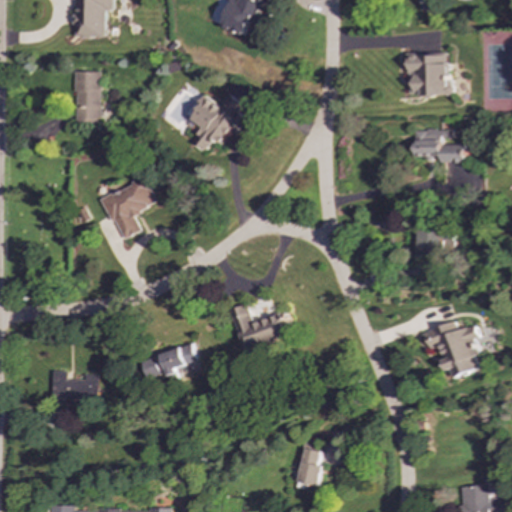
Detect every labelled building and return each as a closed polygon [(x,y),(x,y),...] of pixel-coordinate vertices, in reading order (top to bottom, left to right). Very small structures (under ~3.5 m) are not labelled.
[(115,0),(76,0),(78,1),(78,11),(75,17),(75,25),(78,27),(78,38),(107,38),(107,10),(115,10),(115,0)] [(246,35),(252,16),(262,16),(267,0),(231,0),(223,27),(246,35)] [(420,0),(420,11),(439,10),(439,0),(420,0)] [(410,95),(452,95),(452,55),(410,55),(410,95)] [(76,119),(102,119),(101,71),(76,72),(76,119)] [(222,107),(206,96),(192,119),(199,124),(195,131),(200,134),(195,142),(208,150),(215,140),(223,145),(234,127),(240,131),(248,118),(239,113),(245,104),(230,94),(222,107)] [(416,131),(417,157),(442,156),(442,164),(467,163),(466,144),(443,145),(443,138),(454,138),(453,129),(416,131)] [(123,240),(142,231),(134,215),(158,203),(152,190),(155,188),(149,176),(103,198),(123,240)] [(421,230),(420,256),(453,256),(454,230),(421,230)] [(233,310),(246,353),(295,337),(287,311),(253,321),(248,305),(233,310)] [(480,370),(476,356),(483,354),(475,326),(459,331),(456,322),(424,332),(429,350),(441,346),(451,379),(480,370)] [(148,381),(178,373),(176,368),(199,362),(195,345),(142,359),(148,381)] [(68,372),(53,371),(53,404),(81,405),(82,399),(99,400),(99,375),(85,374),(85,381),(68,380),(68,372)] [(322,451),(304,449),(300,483),(321,485),(323,465),(320,465),(322,451)] [(488,498),(486,484),(459,487),(461,511),(506,511),(505,497),(488,498)]
